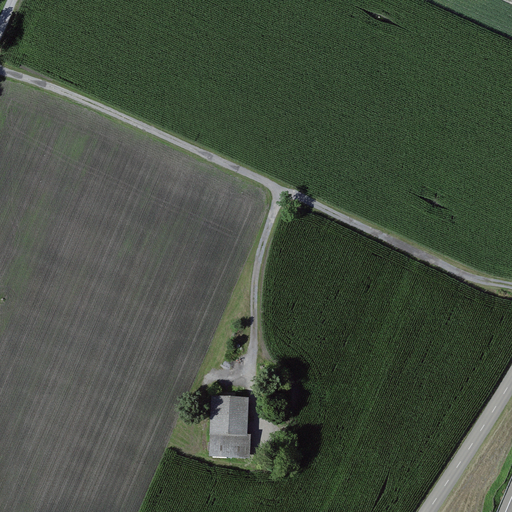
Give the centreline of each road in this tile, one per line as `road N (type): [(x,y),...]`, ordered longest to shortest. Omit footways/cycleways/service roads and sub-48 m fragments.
road 1 (track): [(511,287),(461,273),(0,69)]
road 2 (track): [(282,188),(254,284),(257,421)]
road 3 (tertiary): [(426,511),(511,379)]
